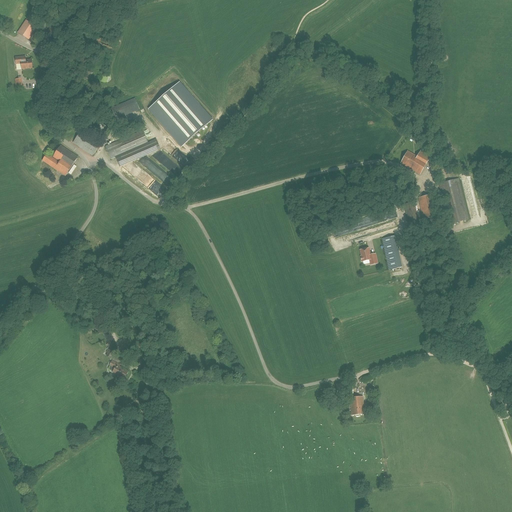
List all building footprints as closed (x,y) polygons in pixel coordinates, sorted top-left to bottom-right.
[(18,33),(29,40),(37,27),(30,23),(26,20),(18,33)] [(22,69),(32,68),(31,60),(25,61),(25,57),(16,58),(16,64),(21,64),(22,69)] [(79,74),(85,80),(86,81),(92,73),(86,67),(79,74)] [(196,135),(198,133),(202,129),(206,126),(212,120),(179,83),(149,109),(182,147),(196,135)] [(111,120),(138,110),(133,98),(107,109),(111,120)] [(156,139),(148,142),(143,130),(106,146),(111,159),(115,157),(120,167),(160,149),(156,139)] [(73,143),(92,155),(100,143),(81,131),(73,143)] [(65,176),(78,157),(61,146),(52,158),(47,154),(42,161),(65,176)] [(408,151),(400,163),(420,175),(430,156),(421,150),(417,157),(408,151)] [(439,183),(449,224),(468,219),(458,179),(439,183)] [(433,195),(419,198),(423,219),(437,217),(433,195)] [(404,204),(408,223),(418,221),(414,203),(404,204)] [(382,239),(384,250),(397,247),(395,236),(382,239)] [(361,250),(360,250),(362,257),(360,257),(362,262),(363,261),(370,260),(371,265),(377,264),(375,254),(370,255),(368,249),(364,249),(360,250),(361,250)] [(113,359),(121,364),(122,360),(114,356),(112,355),(114,352),(108,349),(106,352),(108,353),(106,356),(111,358),(113,359)] [(112,361),(110,365),(115,368),(112,372),(123,378),(127,371),(119,367),(120,365),(112,361)] [(346,398),(350,397),(349,387),(353,387),(353,383),(337,385),(338,396),(346,395),(346,398)] [(362,397),(350,398),(351,415),(364,414),(362,397)]
